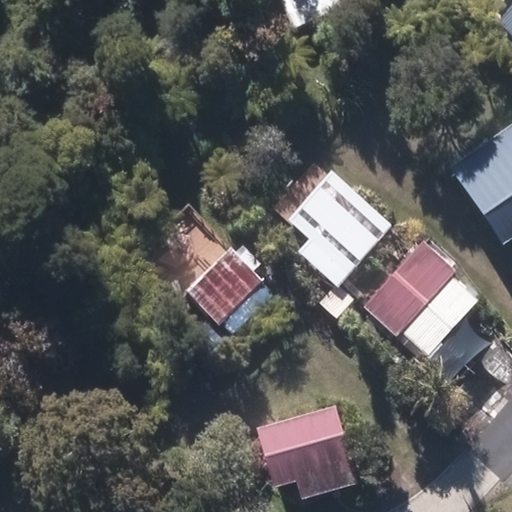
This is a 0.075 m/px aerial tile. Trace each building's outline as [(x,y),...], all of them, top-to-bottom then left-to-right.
[(294,40),(347,13),(339,0),(297,0),(279,10),(294,40)] [(404,0),(413,13),(433,0),(404,0)] [(511,130),(446,176),(499,253),(511,244),(511,130)] [(379,227),(347,204),(311,254),(343,277),(379,227)] [(400,339),(427,363),(479,306),(453,282),(456,278),(422,246),(398,272),(379,256),(364,272),(383,291),(360,316),(393,346),(400,339)] [(179,288),(209,323),(254,280),(223,247),(179,288)] [(295,488),(300,508),(358,491),(334,413),(255,437),(273,495),(295,488)]
